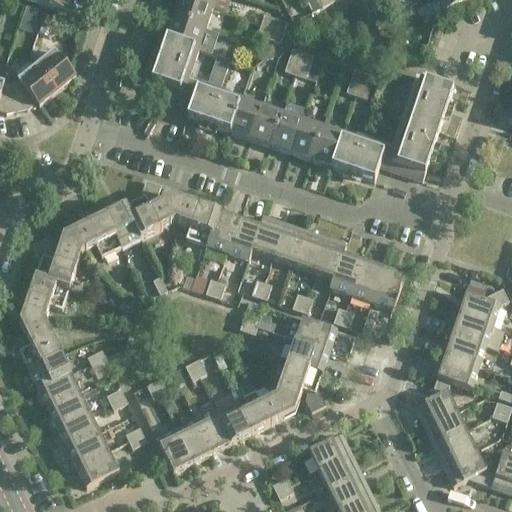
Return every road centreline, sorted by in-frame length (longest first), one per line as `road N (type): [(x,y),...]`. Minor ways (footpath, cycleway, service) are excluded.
road 1 (residential): [(445,224),(380,202),(354,217),(85,127)]
road 2 (residential): [(149,511),(375,399)]
road 3 (residential): [(375,399),(396,380),(445,224)]
road 4 (residential): [(457,190),(454,177),(511,16)]
road 5 (residential): [(85,127),(129,0)]
road 6 (residential): [(436,511),(375,399)]
